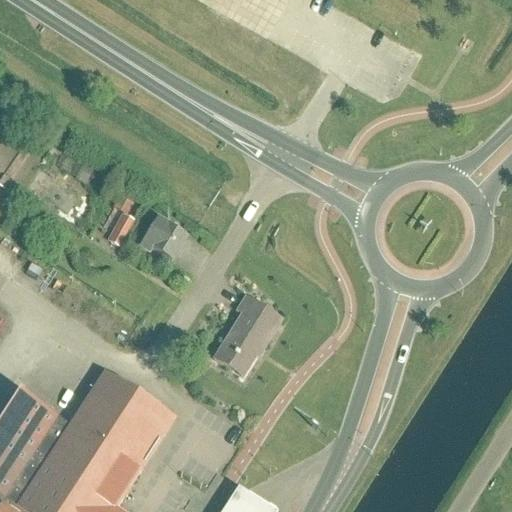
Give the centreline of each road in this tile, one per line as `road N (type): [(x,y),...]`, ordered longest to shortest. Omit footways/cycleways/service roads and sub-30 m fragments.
road 1 (trunk): [(280,157),(28,0)]
road 2 (primary): [(331,489),(395,377),(420,293)]
road 3 (primary): [(393,284),(331,489)]
road 4 (primary): [(420,293),(440,291),(472,268),(482,230),(477,210)]
